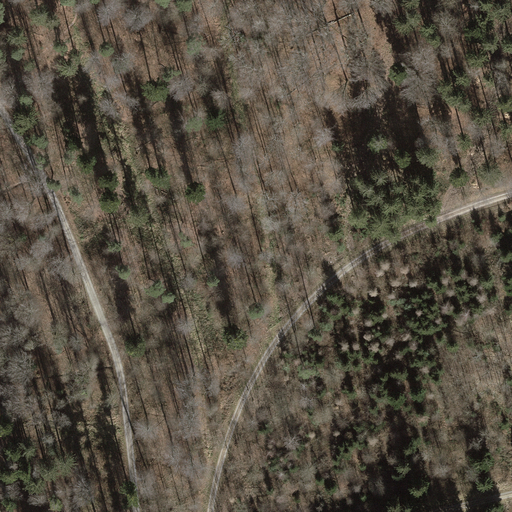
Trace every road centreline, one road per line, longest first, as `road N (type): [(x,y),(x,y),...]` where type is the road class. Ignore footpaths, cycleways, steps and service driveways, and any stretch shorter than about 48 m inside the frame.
road 1 (track): [(511,194),(394,239),(292,319),(244,400),(211,511)]
road 2 (track): [(0,102),(50,189),(114,350),(136,511)]
